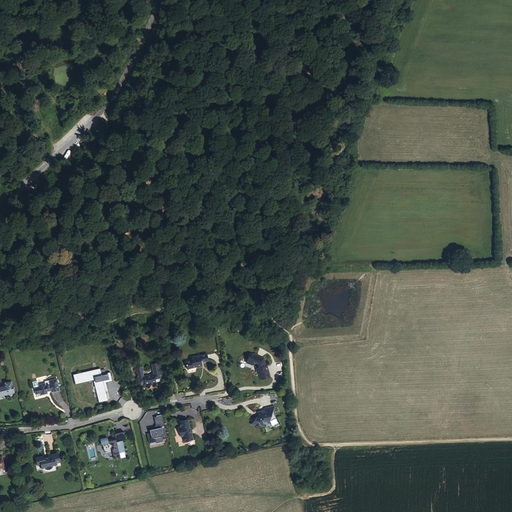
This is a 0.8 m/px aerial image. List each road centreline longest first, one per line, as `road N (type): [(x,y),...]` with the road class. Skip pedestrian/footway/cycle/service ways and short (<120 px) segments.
road 1 (track): [(63,511),(143,496),(325,494),(333,482),(329,444)]
road 2 (residential): [(0,432),(72,426),(218,395)]
road 3 (track): [(316,444),(511,439)]
road 4 (track): [(373,272),(356,336),(290,343)]
